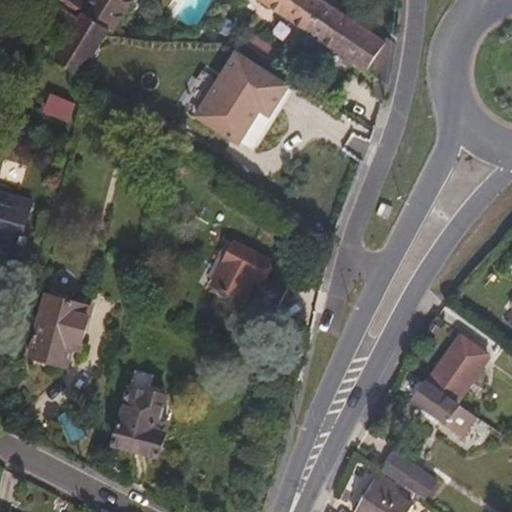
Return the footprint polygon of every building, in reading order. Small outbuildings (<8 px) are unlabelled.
[(86,5),(79,0),(61,0),(81,14),(86,5)] [(111,33),(128,7),(130,7),(131,5),(134,0),(79,0),(86,5),(81,14),(109,32),(111,33)] [(326,4),(320,0),(260,0),(306,31),(326,4)] [(383,43),(326,4),(306,31),(325,45),(364,72),(366,70),(383,43)] [(82,74),(109,32),(81,14),(49,64),(74,75),(79,78),(82,74)] [(282,46),(253,27),(241,45),(246,47),(277,68),(284,57),(287,58),(297,44),(288,38),(282,46)] [(319,52),(325,45),(306,31),(300,39),(319,52)] [(387,83),(394,52),(395,44),(385,38),(383,43),(366,70),(387,83)] [(296,79),(313,53),(297,44),(287,58),(284,57),(277,68),(296,79)] [(272,105),(284,87),(233,54),(195,113),(195,114),(242,145),(268,104),(272,105)] [(24,235),(32,204),(0,195),(0,239),(17,244),(20,234),(24,235)] [(264,279),(270,268),(268,262),(234,245),(212,288),(242,304),(254,280),(264,279)] [(83,343),(92,310),(47,297),(30,358),(33,358),(34,359),(36,366),(39,366),(41,367),(45,368),(49,364),(51,363),(53,365),(68,369),(75,344),(76,343),(81,344),(83,343)] [(511,308),(511,309),(501,319),(511,328),(511,308)] [(454,402),(479,367),(476,365),(485,354),(460,337),(452,349),(450,349),(426,382),(454,402)] [(472,414),(454,402),(426,382),(424,382),(412,399),(459,433),(472,414)] [(157,434),(167,398),(148,393),(145,395),(131,391),(116,446),(118,448),(160,459),(166,436),(157,434)] [(426,501),(439,484),(398,456),(385,474),(426,501)] [(409,511),(413,507),(374,481),(354,511),(409,511)]
